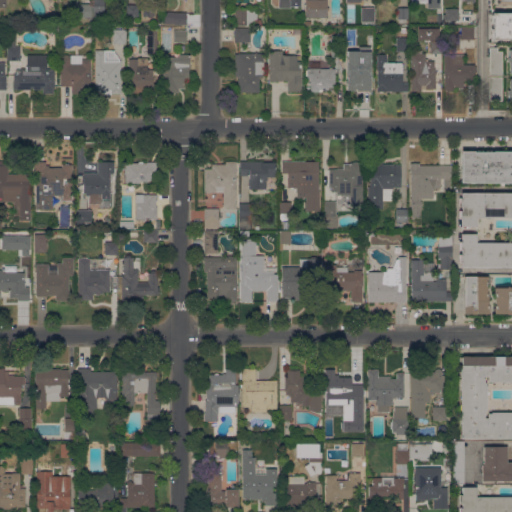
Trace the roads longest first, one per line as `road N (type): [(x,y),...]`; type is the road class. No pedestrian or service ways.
road 1 (residential): [(511,128),(0,128)]
road 2 (residential): [(511,335),(0,335)]
road 3 (residential): [(179,511),(180,129)]
road 4 (residential): [(210,129),(209,0)]
